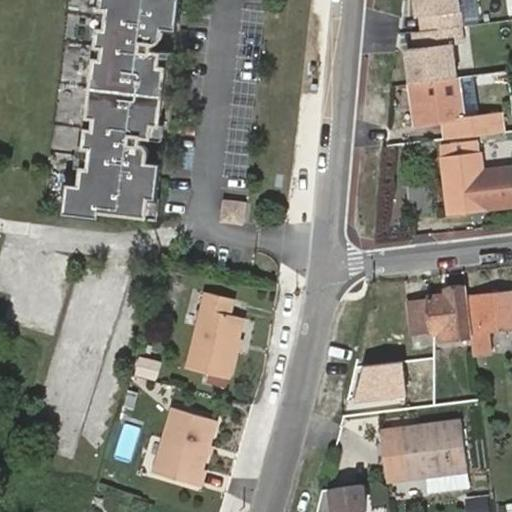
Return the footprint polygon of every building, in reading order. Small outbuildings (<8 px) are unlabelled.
[(104,0),(104,8),(111,9),(108,34),(101,33),(99,46),(106,47),(105,62),(98,61),(91,117),(98,118),(97,133),(90,132),(88,148),(95,149),(92,172),(86,171),(83,190),(74,189),(71,211),(98,214),(99,211),(146,216),(148,197),(155,197),(159,167),(147,166),(148,157),(148,154),(146,152),(144,150),(143,149),(142,148),(139,148),(140,137),(151,138),(152,123),(159,124),(165,71),(158,70),(159,56),(151,55),(152,42),(155,42),(158,40),(160,38),(161,34),(161,29),(174,30),(177,0),(104,0)] [(415,0),(417,14),(420,13),(423,31),(415,32),(417,48),(407,49),(411,84),(455,79),(450,41),(464,40),(459,0),(415,0)] [(415,125),(464,117),(458,78),(458,79),(455,79),(411,84),(408,85),(415,125)] [(464,117),(467,138),(492,134),(489,114),(464,117)] [(467,203),(486,201),(478,153),(465,154),(463,143),(441,146),(449,213),(468,210),(467,203)] [(408,186),(410,216),(430,215),(429,185),(408,186)] [(223,199),(221,222),(244,223),(246,201),(223,199)] [(487,209),(486,201),(467,203),(468,210),(487,209)] [(468,297),(467,288),(449,290),(449,295),(432,298),(432,301),(413,304),(416,333),(435,331),(435,334),(438,334),(454,333),(455,341),(473,339),(472,332),(468,297)] [(237,347),(240,337),(246,315),(232,312),(235,297),(208,290),(189,365),(230,376),(237,347)] [(473,339),(475,351),(491,350),(488,330),(511,327),(511,291),(468,297),(472,332),(473,339)] [(454,333),(438,334),(438,341),(455,341),(454,333)] [(403,361),(365,365),(358,399),(406,394),(403,361)] [(208,449),(211,442),(218,418),(176,406),(158,472),(197,484),(203,468),(208,449)] [(467,468),(461,419),(381,430),(387,479),(467,468)] [(217,443),(211,442),(208,449),(214,451),(217,443)] [(203,468),(197,484),(205,486),(209,470),(203,468)] [(328,490),(331,511),(361,511),(361,509),(369,508),(365,485),(328,490)]
